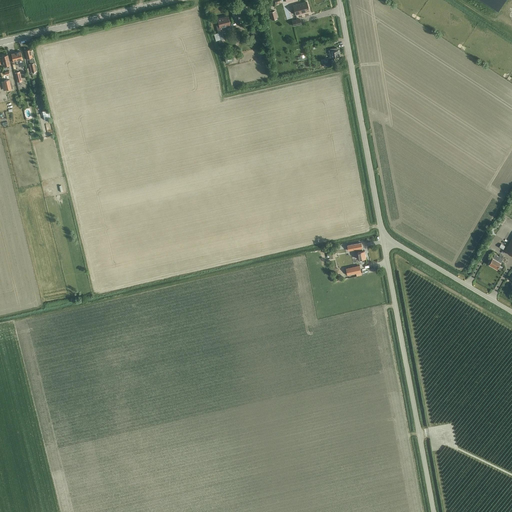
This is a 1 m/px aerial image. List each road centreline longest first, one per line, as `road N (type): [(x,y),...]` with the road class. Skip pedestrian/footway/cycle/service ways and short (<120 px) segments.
road 1 (tertiary): [(432,511),(383,242)]
road 2 (tertiary): [(383,242),(339,0)]
road 3 (secondary): [(0,44),(180,0)]
road 4 (unclassified): [(511,312),(383,242)]
